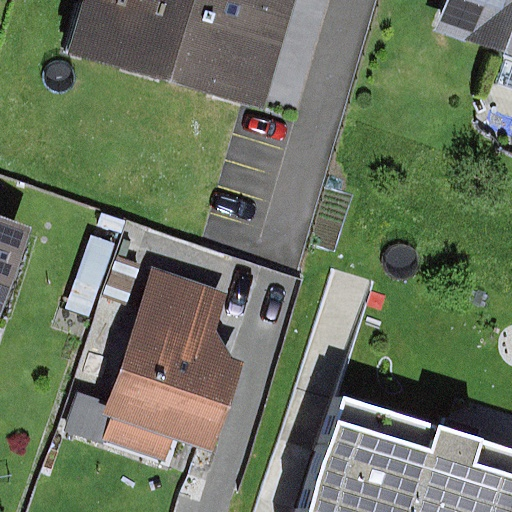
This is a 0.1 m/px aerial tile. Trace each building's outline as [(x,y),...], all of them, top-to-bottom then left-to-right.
[(316,0),(122,0),(107,48),(283,104),(316,0)] [(511,0),(462,0),(454,23),(511,44),(511,0)] [(511,126),(510,122),(447,148),(464,190),(511,170),(511,126)] [(51,227),(0,208),(0,338),(9,342),(51,227)] [(245,299),(157,272),(117,404),(86,395),(75,431),(180,463),(188,436),(236,451),(262,367),(234,336),(245,299)] [(511,511),(511,451),(338,395),(304,511),(511,511)]
